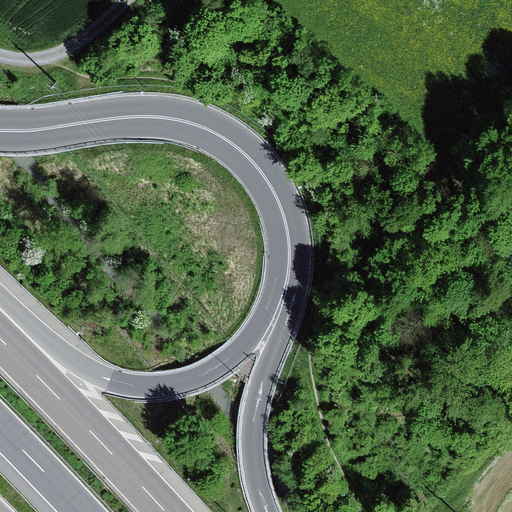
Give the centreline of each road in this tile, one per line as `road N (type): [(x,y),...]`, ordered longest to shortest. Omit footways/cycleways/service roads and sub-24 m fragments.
road 1 (motorway): [(0,129),(146,116),(214,133),(252,162),(278,205),(288,282)]
road 2 (motorway): [(288,282),(233,356),(162,387),(87,370),(0,294)]
road 3 (motorway): [(167,511),(0,340)]
road 4 (motorway): [(266,511),(252,436),(288,282)]
road 5 (track): [(0,61),(57,59),(131,0)]
